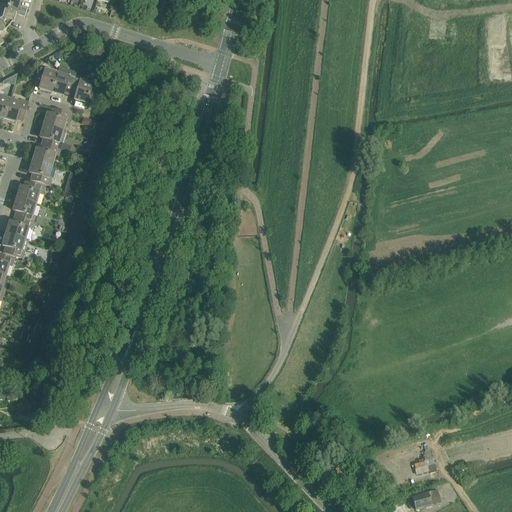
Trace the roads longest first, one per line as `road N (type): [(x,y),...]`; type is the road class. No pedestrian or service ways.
road 1 (secondary): [(106,407),(182,203),(222,67)]
road 2 (track): [(287,333),(351,184),(372,0)]
road 3 (unclassified): [(327,511),(238,418)]
road 4 (residential): [(153,44),(83,24),(34,48)]
